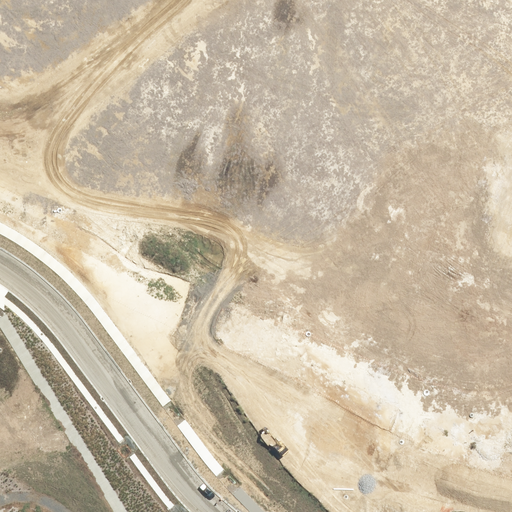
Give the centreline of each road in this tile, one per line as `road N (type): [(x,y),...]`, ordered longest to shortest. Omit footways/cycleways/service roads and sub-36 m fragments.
road 1 (unclassified): [(228,511),(173,458),(92,348),(0,266)]
road 2 (track): [(119,511),(0,317)]
